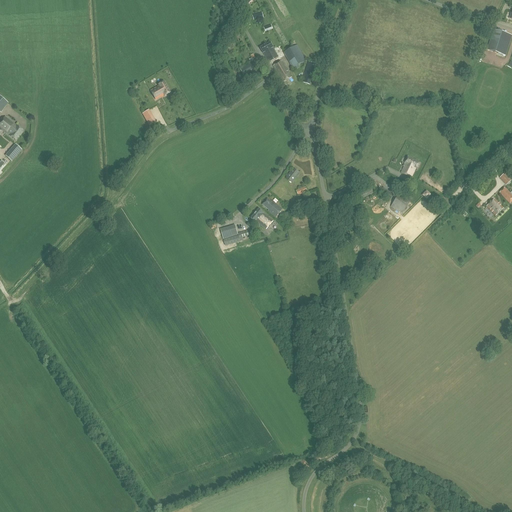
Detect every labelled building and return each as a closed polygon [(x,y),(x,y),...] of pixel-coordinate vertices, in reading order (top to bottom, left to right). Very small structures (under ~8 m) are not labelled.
[(254,21),(264,18),(262,12),(252,15),(254,21)] [(506,56),(511,36),(511,35),(494,30),(488,50),(506,56)] [(269,63),(278,58),(273,48),(274,48),(271,42),(260,48),(263,53),(264,53),(269,63)] [(293,68),(307,61),(298,45),(284,53),(293,68)] [(255,61),(241,69),(244,74),(258,66),(255,61)] [(283,83),(292,78),(282,61),(273,66),(283,83)] [(313,82),(319,65),(309,61),(303,79),(305,80),(304,83),(310,85),(311,82),(313,82)] [(246,86),(263,74),(259,69),(243,82),(246,86)] [(164,96),(170,92),(164,82),(158,85),(159,86),(151,91),(156,99),(163,95),(164,96)] [(148,111),(143,114),(150,126),(155,123),(148,111)] [(5,116),(0,122),(0,128),(15,141),(23,130),(5,116)] [(16,144),(12,148),(18,154),(22,150),(16,144)] [(417,169),(420,163),(408,157),(405,163),(406,163),(401,173),(411,178),(416,168),(417,169)] [(293,183),(300,173),(294,168),(286,178),(293,183)] [(507,185),(511,180),(505,173),(500,178),(507,185)] [(370,186),(353,194),(356,201),(374,193),(373,192),(370,186)] [(298,195),(308,191),(306,187),(296,191),(298,195)] [(383,188),(380,192),(391,200),(394,195),(383,188)] [(510,204),(511,201),(511,195),(505,188),(500,193),(510,204)] [(402,215),(410,202),(399,195),(391,207),(402,215)] [(276,218),(283,210),(272,201),(272,202),(268,199),(263,205),(269,210),(268,211),(276,218)] [(487,207),(496,216),(504,208),(495,199),(487,207)] [(266,229),(273,221),(264,213),(259,209),(251,218),(255,221),(256,221),(266,229)] [(349,225),(359,222),(358,217),(348,220),(349,225)] [(250,230),(238,234),(238,236),(224,240),(226,246),(243,241),(242,238),(252,236),(250,230)]
